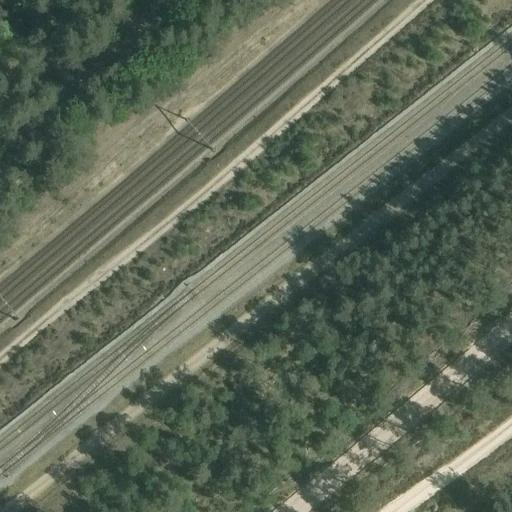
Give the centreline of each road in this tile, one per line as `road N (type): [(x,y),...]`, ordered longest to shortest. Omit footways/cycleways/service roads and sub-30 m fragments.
road 1 (track): [(9,511),(511,118)]
road 2 (track): [(428,0),(0,360)]
